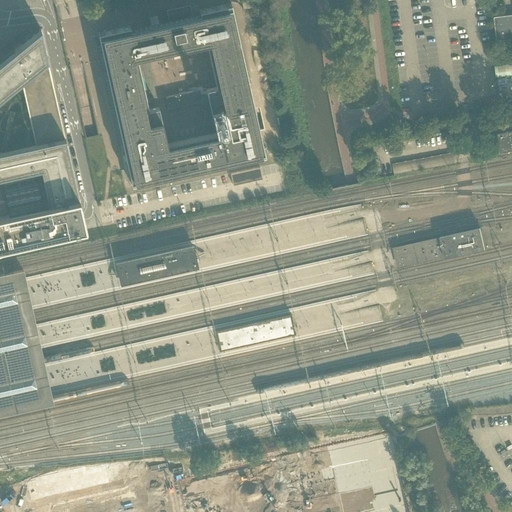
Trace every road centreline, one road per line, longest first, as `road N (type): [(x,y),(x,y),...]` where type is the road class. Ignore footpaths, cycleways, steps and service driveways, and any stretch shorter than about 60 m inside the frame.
road 1 (unclassified): [(0,238),(93,212),(49,23)]
road 2 (unknown): [(381,494),(375,468),(365,462),(219,493),(217,511)]
road 3 (unknown): [(46,189),(19,53),(0,45)]
road 4 (unknown): [(24,194),(0,60)]
